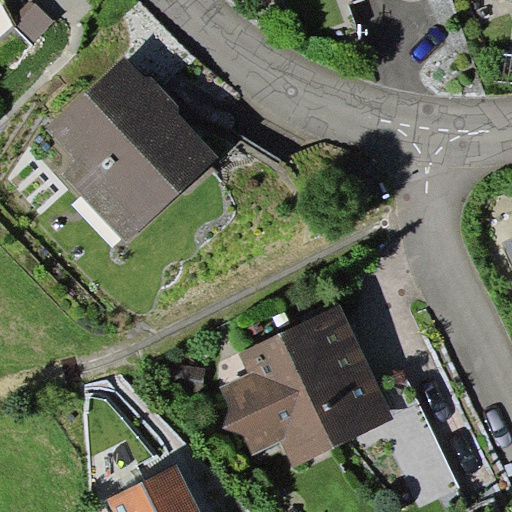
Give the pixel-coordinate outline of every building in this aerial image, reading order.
[(54,20),(31,0),(11,23),(34,42),(54,20)] [(125,57),(45,130),(76,164),(64,174),(126,242),(218,158),(125,57)] [(511,237),(502,242),(511,262),(511,237)] [(341,306),(238,353),(248,373),(201,394),(234,464),(281,442),(292,467),(395,419),(341,306)] [(174,363),(171,388),(202,392),(205,367),(174,363)] [(200,511),(177,464),(108,498),(114,511),(200,511)]
